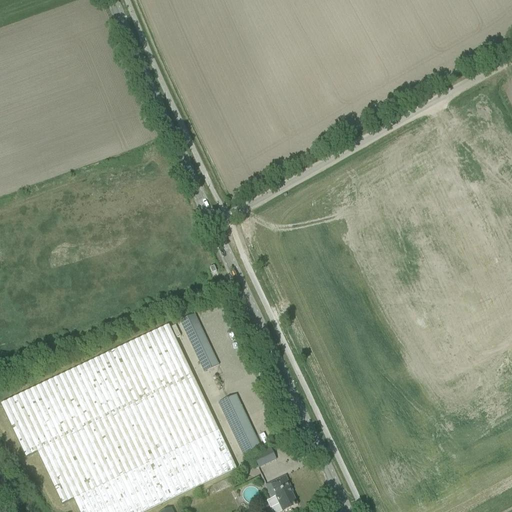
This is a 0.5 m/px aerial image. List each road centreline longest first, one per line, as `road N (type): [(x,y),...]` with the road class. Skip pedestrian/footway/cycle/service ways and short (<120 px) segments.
road 1 (unclassified): [(211,222),(511,55)]
road 2 (tertiary): [(344,511),(211,222)]
road 3 (tertiary): [(211,222),(113,0)]
